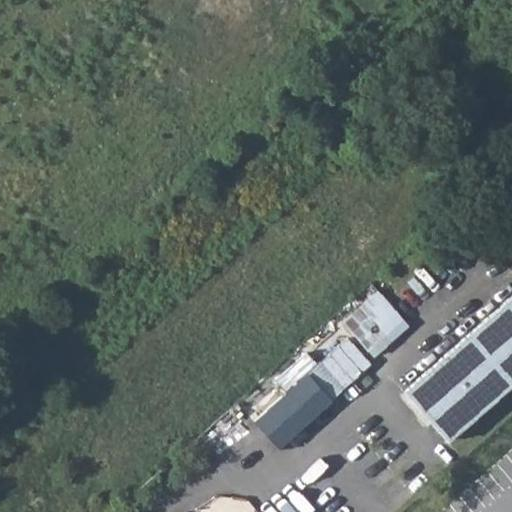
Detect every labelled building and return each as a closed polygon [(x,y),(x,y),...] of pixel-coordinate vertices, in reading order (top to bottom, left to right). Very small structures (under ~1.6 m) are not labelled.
[(341,322),(367,351),(403,319),(376,290),(341,322)] [(511,295),(403,392),(447,441),(511,383),(511,295)] [(306,372),(330,399),(342,389),(318,361),(306,372)] [(306,372),(253,420),(277,447),(330,399),(306,372)] [(502,477),(510,470),(498,458),(462,496),(478,511),(487,511),(511,486),(502,477)]
